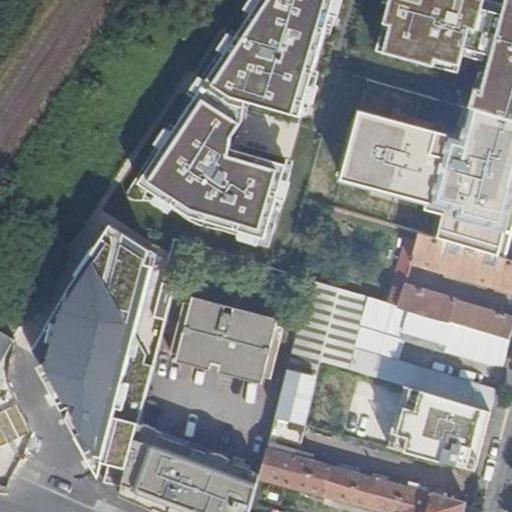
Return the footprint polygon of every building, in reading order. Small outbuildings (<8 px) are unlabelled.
[(301,120),(334,0),(271,0),(214,87),(252,104),(301,120)] [(511,116),(511,0),(510,0),(506,17),(484,11),(486,0),(484,0),(391,0),(385,23),(393,24),(387,50),(458,72),(465,48),(490,56),(476,105),(511,116)] [(239,123),(203,101),(150,181),(195,209),(260,228),(276,167),(228,153),(239,123)] [(352,158),(358,111),(330,107),(324,154),(352,158)] [(436,134),(439,117),(396,111),(393,128),(436,134)] [(62,406),(98,476),(157,252),(111,224),(32,349),(62,406)] [(511,265),(422,239),(420,247),(414,268),(453,279),(511,296),(511,265)] [(410,244),(394,296),(404,299),(407,289),(414,268),(420,247),(410,244)] [(311,284),(305,310),(305,313),(404,343),(416,347),(419,339),(449,348),(447,355),(490,369),(505,371),(511,344),(511,343),(385,306),(311,284)] [(388,295),(385,306),(511,343),(511,320),(407,289),(404,299),(394,296),(388,295)] [(179,360),(271,384),(286,325),(194,301),(179,360)] [(404,343),(305,313),(289,379),(322,366),(324,367),(344,373),(419,395),(435,401),(492,418),(498,395),(398,364),(404,343)] [(0,324),(0,378),(4,380),(23,335),(0,324)] [(324,367),(319,386),(339,392),(344,373),(324,367)] [(317,386),(289,379),(280,417),(279,423),(308,431),(319,386),(317,386)] [(432,413),(435,401),(419,395),(415,409),(432,413)] [(489,431),(492,418),(435,401),(432,413),(428,426),(416,423),(409,448),(421,452),(419,454),(457,464),(467,425),(489,431)] [(308,431),(279,423),(274,444),(303,451),(308,431)] [(268,468),(139,433),(121,501),(151,511),(255,511),(257,507),(264,483),(268,468)] [(467,511),(469,508),(296,461),(298,458),(280,452),(278,457),(271,455),(268,468),(264,483),(368,511),(467,511)]
